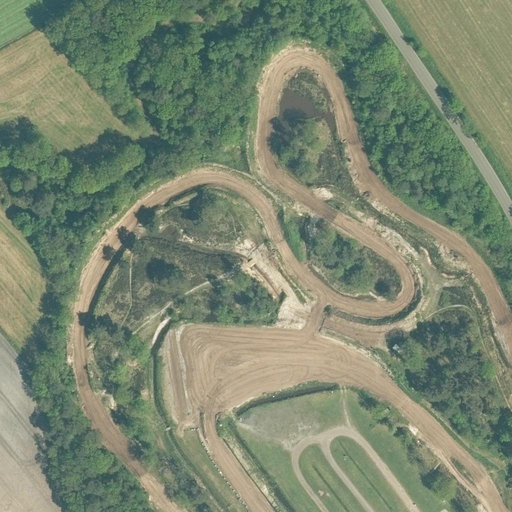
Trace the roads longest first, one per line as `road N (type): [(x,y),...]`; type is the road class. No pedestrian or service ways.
road 1 (tertiary): [(511,208),(376,0)]
road 2 (track): [(260,0),(244,22),(178,21),(138,49),(129,73),(151,118),(147,137)]
road 3 (track): [(414,511),(364,444),(344,430),(304,444),(294,458),(325,511)]
